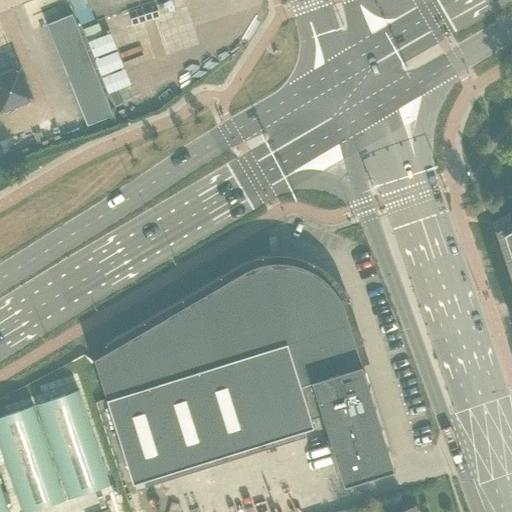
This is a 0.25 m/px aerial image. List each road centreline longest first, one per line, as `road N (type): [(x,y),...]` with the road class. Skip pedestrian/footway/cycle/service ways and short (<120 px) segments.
road 1 (secondary): [(0,326),(343,125)]
road 2 (secondary): [(329,80),(0,279)]
road 3 (tertiary): [(473,428),(472,389),(391,100)]
road 4 (tertiary): [(343,125),(440,398),(473,428)]
road 5 (secondary): [(391,100),(511,29)]
